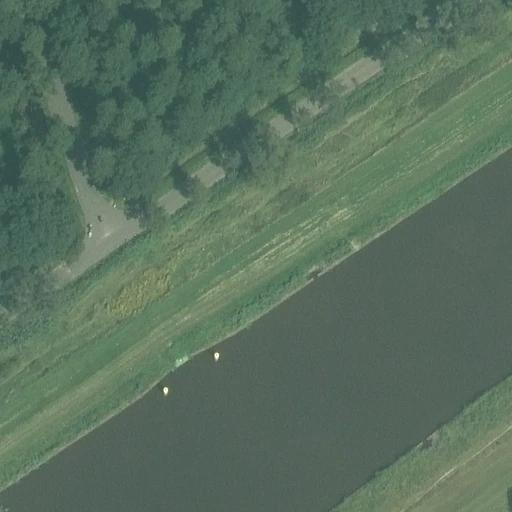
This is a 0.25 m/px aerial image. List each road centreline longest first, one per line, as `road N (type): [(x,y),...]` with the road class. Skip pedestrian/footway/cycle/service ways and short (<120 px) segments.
road 1 (unclassified): [(105,245),(471,0)]
road 2 (unclassified): [(105,245),(23,0)]
road 3 (unclassified): [(0,315),(105,245)]
